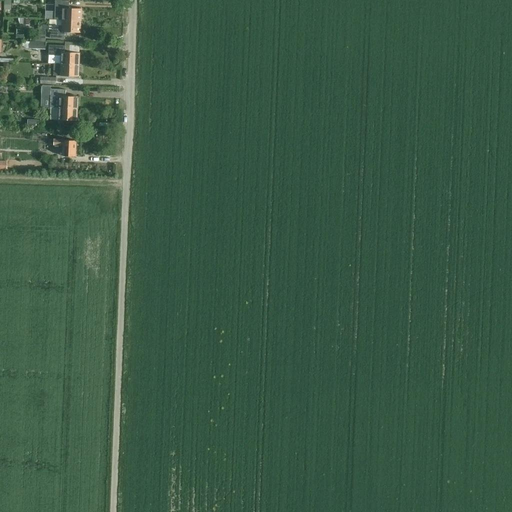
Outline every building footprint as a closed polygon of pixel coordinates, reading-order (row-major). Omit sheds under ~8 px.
[(62,13),(62,20),(81,21),(82,8),(58,7),(58,13),(62,13)] [(81,21),(62,20),(62,25),(55,25),(55,32),(50,31),(50,38),(64,39),(65,32),(81,33),(81,21)] [(49,45),(48,63),(54,63),(60,63),(60,64),(79,65),(80,53),(65,52),(66,45),(49,45)] [(54,63),(54,76),(55,76),(79,77),(79,65),(60,64),(60,63),(54,63)] [(50,107),(50,108),(78,109),(78,97),(65,96),(66,90),(51,89),(50,101),(50,107)] [(50,108),(49,119),(54,119),(54,127),(63,127),(63,120),(77,120),(78,109),(50,108)] [(27,121),(26,129),(38,129),(38,121),(27,121)] [(76,157),(77,140),(53,139),(49,139),(49,145),(62,146),(62,156),(76,157)]
